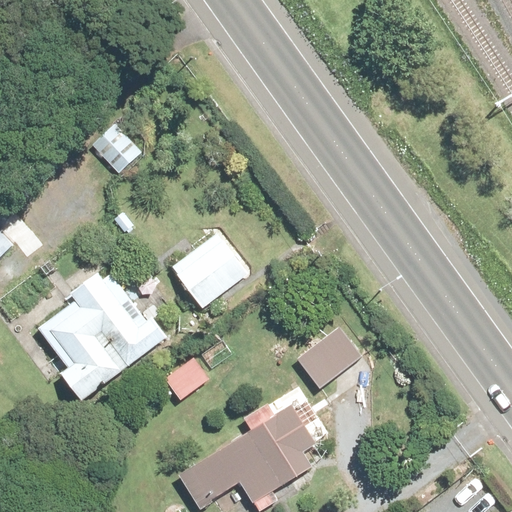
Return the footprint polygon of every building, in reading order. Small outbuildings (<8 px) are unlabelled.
[(0,268),(20,249),(0,227),(0,268)] [(226,230),(176,267),(207,308),(257,271),(226,230)] [(78,305),(48,328),(78,369),(68,376),(90,406),(178,340),(158,314),(154,317),(115,266),(73,298),(78,305)] [(346,326),(303,360),(326,389),(369,354),(346,326)] [(200,355),(170,382),(189,403),(219,377),(200,355)] [(255,435),(187,478),(208,511),(246,487),(262,511),(263,511),(320,475),(308,457),(328,444),(316,425),(328,417),(316,398),(297,410),(288,396),(247,423),(255,435)]
